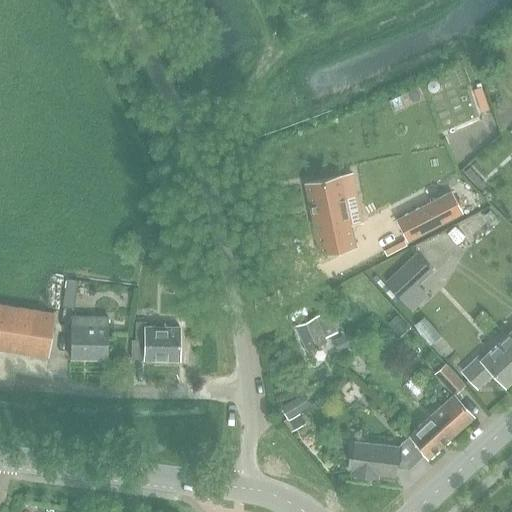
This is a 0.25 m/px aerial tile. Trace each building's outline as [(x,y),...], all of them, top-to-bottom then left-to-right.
[(482,87),(474,90),(478,101),(486,98),(482,87)] [(305,181),(322,251),(357,243),(345,194),(357,192),(352,170),(305,181)] [(407,240),(461,212),(450,191),(396,218),(407,240)] [(404,239),(384,250),(387,255),(407,244),(404,239)] [(402,299),(418,284),(431,271),(415,253),(385,281),(402,299)] [(179,255),(167,255),(167,269),(179,269),(179,255)] [(0,348),(46,356),(53,313),(0,304),(0,348)] [(335,332),(326,310),(295,324),(306,349),(326,341),(324,337),(335,332)] [(398,334),(408,326),(401,316),(390,323),(398,334)] [(424,316),(412,325),(429,346),(440,337),(424,316)] [(136,322),(136,340),(132,340),(132,360),(179,360),(179,327),(145,327),(145,322),(136,322)] [(108,325),(71,324),(70,358),(108,359),(108,325)] [(511,329),(480,359),(478,356),(461,371),(477,388),(492,373),(505,387),(511,380),(511,329)] [(337,350),(349,344),(343,333),(331,339),(337,350)] [(435,373),(453,394),(455,392),(455,393),(463,385),(444,364),(435,373)] [(475,414),(455,393),(455,392),(453,394),(407,436),(427,458),(475,414)] [(297,412),(309,404),(302,393),(281,406),(288,417),(297,412)] [(303,421),(297,412),(288,417),(287,418),(293,428),(303,421)] [(421,456),(425,460),(427,458),(407,436),(395,447),(355,442),(351,474),(376,477),(376,475),(393,477),(394,468),(407,470),(421,456)]
